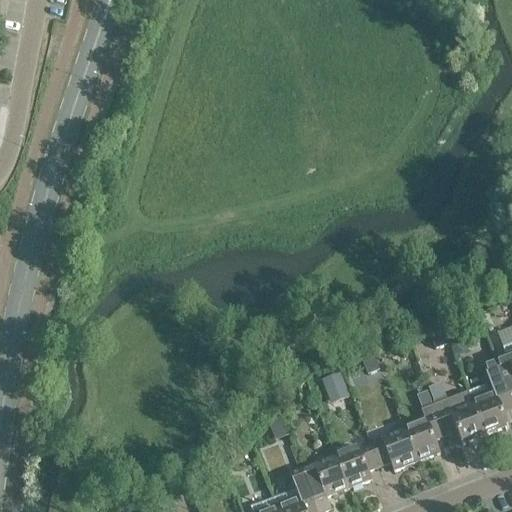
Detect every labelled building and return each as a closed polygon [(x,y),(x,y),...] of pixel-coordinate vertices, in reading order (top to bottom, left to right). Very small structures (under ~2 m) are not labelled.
[(511,331),(498,337),(508,361),(497,366),(511,405),(511,331)] [(435,351),(448,346),(444,335),(431,340),(435,351)] [(465,341),(450,346),(450,347),(454,357),(469,351),(465,341)] [(368,377),(380,372),(376,360),(363,365),(368,377)] [(487,387),(468,394),(486,438),(509,429),(503,415),(511,411),(511,405),(497,366),(484,370),(487,387)] [(330,400),(328,393),(317,397),(320,404),(330,400)] [(434,407),(446,438),(457,434),(462,447),(486,438),(468,394),(434,407)] [(435,442),(446,438),(434,407),(422,412),(426,423),(405,432),(417,464),(440,455),(435,442)] [(394,473),(417,464),(405,432),(371,445),(380,468),(391,464),(394,473)] [(369,473),(380,468),(371,445),(336,458),(349,491),(372,482),(369,473)] [(349,491),(336,458),(302,472),(318,511),(328,511),(331,511),(327,500),(349,491)] [(318,511),(302,472),(290,476),(296,492),(274,500),(278,511),(318,511)] [(176,511),(171,499),(160,504),(163,511),(176,511)] [(278,511),(274,500),(252,509),(252,511),(278,511)]
